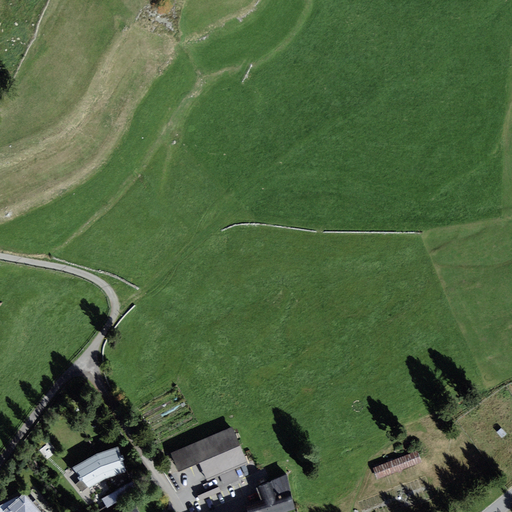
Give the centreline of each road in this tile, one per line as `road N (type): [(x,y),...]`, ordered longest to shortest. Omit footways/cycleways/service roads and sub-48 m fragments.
road 1 (track): [(0,255),(76,271),(108,290),(109,317),(80,359)]
road 2 (residential): [(80,359),(179,511)]
road 3 (residential): [(80,359),(0,457)]
